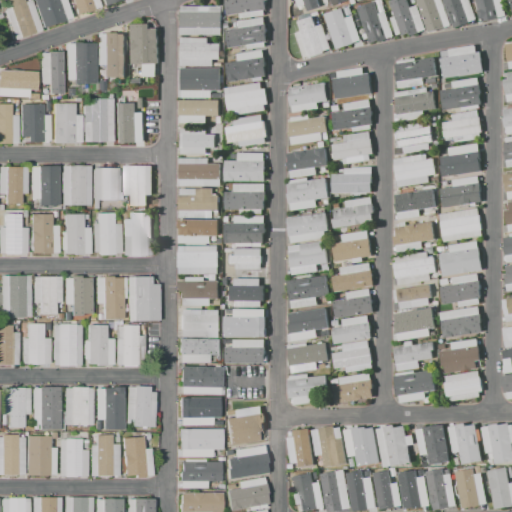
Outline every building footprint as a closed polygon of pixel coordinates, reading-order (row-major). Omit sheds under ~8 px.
[(25,0),(26,2),(31,1),(41,31),(16,39),(5,7),(10,5),(8,0),(25,0)] [(46,27),(37,0),(64,0),(71,18),(65,21),(65,22),(51,27),(51,25),(46,27)] [(98,0),(101,7),(79,15),(76,8),(71,9),(68,0),(98,0)] [(125,0),(104,8),(101,0),(125,0)] [(265,9),(264,10),(265,15),(240,19),(239,14),(228,16),(225,0),(267,0),(264,1),(265,9)] [(317,0),(320,8),(308,12),(305,4),(298,7),(295,0),(317,0)] [(401,35),(400,33),(397,34),(391,18),(394,17),(388,1),(391,0),(407,0),(410,7),(416,5),(425,29),(410,35),(409,32),(401,35)] [(416,0),(440,0),(450,26),(429,33),(416,0)] [(454,27),(443,0),(469,0),(476,19),(454,27)] [(476,0),(502,0),(506,15),(499,17),(481,21),(476,0)] [(357,8),(374,2),(378,13),(385,10),(394,36),(379,41),(379,40),(369,43),(357,8)] [(181,6),(221,6),(221,34),(181,34),(181,6)] [(336,51),(327,25),(330,23),(329,19),(330,18),(329,16),(351,9),(363,41),(336,51)] [(297,21),(312,16),(316,26),(322,24),(330,48),(324,50),(324,52),(309,58),(308,55),(304,57),(295,33),(301,31),(297,21)] [(229,48),(226,30),(239,28),(238,22),(264,17),(265,24),(267,32),(265,32),(267,41),(265,42),(266,45),(247,48),(247,45),(229,48)] [(154,76),(142,77),(142,64),(131,64),(130,24),(149,24),(149,28),(157,28),(157,64),(154,64),(154,76)] [(124,33),(124,77),(103,77),(103,70),(103,66),(98,66),(97,34),(124,33)] [(180,66),(180,37),(207,37),(207,43),(220,43),(220,60),(213,59),(213,66),(180,66)] [(482,72),(444,78),(440,58),(449,56),(448,49),(475,44),(476,52),(479,52),(482,72)] [(94,45),(95,88),(67,88),(66,45),(94,45)] [(267,76),(230,82),(226,62),(237,60),(236,54),(262,50),(267,76)] [(63,94),(48,94),(47,84),(40,84),(40,53),(48,53),(48,52),(62,51),(63,94)] [(434,56),(437,75),(423,77),(424,85),(397,89),(393,63),(397,63),(397,61),(415,59),(415,60),(434,56)] [(336,99),(333,79),(337,78),(336,72),(362,67),(363,74),(369,73),(372,93),(336,99)] [(35,73),(35,90),(25,90),(25,95),(0,95),(0,69),(28,69),(28,74),(35,73)] [(179,69),(221,69),(221,97),(181,97),(181,89),(179,89),(179,69)] [(507,101),(511,100),(511,71),(503,73),(507,101)] [(442,110),(439,90),(452,88),(451,82),(478,78),(482,103),(479,104),(479,108),(461,111),(460,107),(442,110)] [(225,87),(261,81),(262,89),(265,89),(268,104),(264,104),(265,111),(234,116),(233,110),(229,110),(225,87)] [(291,111),(287,88),(324,82),(327,100),(318,102),(318,107),(291,111)] [(395,92),(427,87),(428,92),(432,91),(435,110),(423,112),(424,118),(400,122),(395,92)] [(369,98),(373,123),(370,124),(371,128),(352,131),(352,127),(335,130),(332,112),(345,110),(344,102),(369,98)] [(83,106),(89,106),(89,99),(112,99),(113,143),(89,143),(89,122),(83,122),(83,106)] [(219,101),(219,116),(207,116),(207,123),(180,123),(180,100),(219,101)] [(53,142),(53,103),(73,103),(73,116),(79,116),(80,142),(53,142)] [(115,144),(114,103),(135,103),(135,113),(142,113),(143,143),(115,144)] [(511,132),(507,133),(503,109),(509,108),(508,104),(511,103),(511,132)] [(17,143),(0,143),(0,104),(10,104),(11,116),(17,115),(17,143)] [(19,105),(41,105),(42,115),(50,115),(50,142),(27,142),(27,138),(20,138),(19,105)] [(477,110),(478,116),(480,115),(483,131),(481,132),(481,137),(455,142),(454,139),(445,141),(442,122),(451,120),(450,114),(477,110)] [(227,127),(234,126),(233,119),(261,114),(262,121),(264,121),(267,137),(265,137),(266,142),(241,146),(240,141),(229,143),(227,127)] [(327,131),(322,132),(323,138),(292,144),(288,122),(291,121),(290,118),(308,115),(309,118),(324,116),(327,131)] [(433,141),(429,142),(430,148),(404,153),(402,146),(397,147),(395,132),(397,131),(396,126),(422,122),(423,127),(430,126),(433,141)] [(181,128),(206,128),(206,133),(215,133),(215,147),(206,147),(205,155),(181,154),(181,128)] [(370,131),(373,154),(369,155),(370,160),(344,164),(344,159),(335,161),(332,145),(346,143),(344,135),(370,131)] [(511,166),(508,167),(503,142),(507,141),(507,138),(511,137),(511,166)] [(478,141),(483,169),(450,174),(450,171),(443,172),(440,155),(451,153),(450,146),(478,141)] [(291,178),(290,170),(288,171),(287,162),(289,162),(288,153),(325,147),(328,164),(315,166),(316,173),(291,178)] [(225,180),(225,159),(238,159),(238,153),(264,153),(264,180),(225,180)] [(437,174),(428,175),(429,182),(398,187),(393,158),(426,153),(427,159),(434,158),(437,174)] [(209,157),(209,163),(221,163),(221,179),(212,179),(212,186),(180,186),(180,157),(209,157)] [(37,209),(37,201),(30,202),(30,165),(58,165),(59,208),(37,209)] [(151,165),(151,194),(146,194),(146,205),(130,206),(130,194),(126,194),(125,165),(151,165)] [(89,166),(89,206),(61,206),(61,166),(89,166)] [(0,167),(27,167),(27,193),(21,193),(21,204),(4,204),(4,196),(0,196),(0,167)] [(121,201),(97,201),(97,209),(92,209),(92,168),(121,168),(121,201)] [(332,194),(332,174),(345,174),(345,169),(372,168),(373,192),(332,194)] [(511,197),(511,171),(503,173),(506,198),(511,197)] [(442,207),(439,190),(453,187),(452,181),(478,176),(482,201),(442,207)] [(291,210),(287,184),(290,183),(289,180),(308,177),(308,180),(326,177),(329,198),(316,200),(317,206),(291,210)] [(263,214),(240,214),(240,210),(225,210),(225,190),(234,190),(234,184),(265,184),(265,189),(265,200),(265,210),(263,210),(263,214)] [(180,189),(220,189),(220,210),(214,210),(214,218),(180,218),(180,189)] [(394,195),(433,189),(436,206),(419,208),(420,217),(398,220),(394,195)] [(374,221),(334,228),(333,218),(335,218),(334,209),(346,207),(345,202),(372,197),(374,213),(372,214),(374,221)] [(477,208),(478,215),(481,214),(484,230),(481,230),(482,235),(443,241),(439,214),(477,208)] [(128,212),(150,212),(151,254),(123,254),(122,219),(128,219),(128,212)] [(326,212),(329,229),(325,230),(326,237),(292,243),(288,219),(326,212)] [(119,253),(113,253),(113,254),(97,254),(97,253),(92,253),(92,224),(96,224),(96,214),(112,213),(112,225),(119,225),(119,253)] [(3,215),(20,214),(20,228),(26,228),(26,253),(0,253),(0,228),(3,228),(3,215)] [(57,254),(31,255),(30,215),(50,214),(51,225),(57,225),(57,254)] [(62,214),(82,214),(82,228),(88,228),(89,254),(63,255),(63,250),(59,250),(59,232),(62,232),(62,214)] [(226,243),(226,223),(234,223),(235,216),(265,216),(265,223),(266,223),(266,233),(263,232),(263,243),(226,243)] [(218,218),(218,237),(210,237),(210,242),(180,242),(180,220),(188,221),(188,218),(218,218)] [(435,239),(422,241),(423,249),(397,253),(396,245),(394,235),(397,235),(396,227),(400,226),(400,224),(406,223),(406,225),(432,221),(435,239)] [(336,262),(333,243),(343,242),(342,235),(368,230),(373,256),(363,258),(364,261),(353,262),(353,259),(336,262)] [(511,261),(507,262),(503,238),(510,236),(510,234),(511,233),(511,261)] [(292,274),(287,246),(323,240),(324,246),(326,246),(328,262),(317,264),(318,270),(292,274)] [(444,276),(440,254),(450,252),(449,245),(477,240),(478,248),(479,248),(483,269),(444,276)] [(179,245),(218,245),(218,274),(179,274),(179,245)] [(262,269),(236,269),(236,264),(228,264),(228,254),(235,254),(235,248),(262,248),(262,269)] [(393,263),(396,262),(395,257),(428,252),(428,257),(433,256),(436,273),(430,274),(431,280),(399,285),(398,278),(396,279),(393,263)] [(373,286),(336,292),(333,276),(341,274),(340,268),(370,263),(373,286)] [(511,264),(511,291),(507,292),(503,266),(511,264)] [(478,273),(479,279),(481,279),(482,289),(481,289),(482,298),(480,298),(481,304),(459,307),(458,302),(442,305),(439,286),(452,284),(450,278),(478,273)] [(327,274),(330,294),(316,296),(317,304),(292,309),(288,281),(327,274)] [(0,276),(29,276),(30,316),(0,316),(0,276)] [(31,277),(59,276),(60,302),(54,302),(55,315),(39,315),(39,303),(32,303),(31,277)] [(178,280),(186,280),(186,277),(205,277),(205,281),(219,281),(219,299),(211,299),(211,306),(178,306),(178,280)] [(102,320),(102,305),(95,305),(95,278),(124,278),(124,298),(122,298),(122,319),(102,320)] [(149,278),(149,283),(154,283),(155,321),(127,321),(126,278),(149,278)] [(235,307),(235,301),(230,301),(230,285),(235,285),(235,278),(260,278),(260,284),(264,284),(264,300),(261,300),(261,307),(235,307)] [(90,279),(91,314),(80,314),(80,316),(71,316),(71,279),(90,279)] [(431,297),(429,297),(430,305),(399,310),(398,302),(395,303),(393,289),(429,284),(431,297)] [(335,319),(332,301),(348,298),(347,293),(371,289),(375,313),(335,319)] [(511,321),(507,322),(503,299),(511,297),(511,321)] [(393,316),(402,314),(401,311),(429,307),(429,310),(432,309),(435,328),(419,331),(420,337),(395,341),(392,324),(395,324),(393,316)] [(444,338),(440,313),(478,307),(479,314),(482,313),(483,322),(480,322),(482,331),(444,338)] [(264,337),(231,337),(231,308),(264,309),(264,315),(266,315),(266,332),(264,332),(264,337)] [(329,335),(296,341),(295,333),(291,333),(289,318),(290,318),(289,312),(315,308),(316,314),(325,313),(329,335)] [(219,310),(219,337),(181,337),(181,310),(219,310)] [(371,337),(335,343),(332,328),(344,326),(343,319),(367,315),(368,322),(370,321),(372,332),(370,332),(371,337)] [(49,364),(20,365),(19,339),(26,339),(26,324),(43,324),(43,339),(49,339),(49,364)] [(80,325),(80,364),(75,364),(75,368),(57,368),(57,365),(52,365),(52,325),(80,325)] [(87,365),(87,360),(83,360),(82,341),(86,341),(86,325),(105,325),(105,339),(112,339),(113,365),(87,365)] [(0,326),(11,326),(11,332),(18,332),(18,365),(0,365),(0,326)] [(137,326),(137,335),(143,335),(144,365),(136,365),(136,367),(122,367),(122,365),(116,365),(115,326),(137,326)] [(511,345),(505,346),(503,327),(511,326),(511,345)] [(477,338),(481,361),(476,362),(477,368),(446,373),(445,367),(443,368),(440,350),(452,348),(451,342),(477,338)] [(179,339),(220,339),(220,355),(207,355),(207,364),(179,364),(179,339)] [(226,364),(226,346),(234,346),(234,343),(234,340),(264,340),(264,347),(266,347),(266,355),(264,355),(264,364),(226,364)] [(334,352),(344,350),(343,344),(369,340),(374,367),(347,372),(346,366),(336,368),(334,352)] [(419,367),(398,370),(395,348),(405,346),(404,342),(413,341),(414,345),(433,342),(434,350),(432,350),(433,358),(418,360),(419,367)] [(291,372),(287,346),(307,342),(308,345),(327,342),(330,359),(317,361),(319,368),(291,372)] [(511,371),(505,373),(502,349),(511,347),(511,371)] [(222,368),(221,388),(219,388),(219,395),(180,395),(180,367),(222,368)] [(395,377),(396,376),(396,373),(414,370),(415,373),(433,370),(436,390),(424,392),(425,398),(401,402),(400,396),(398,397),(395,377)] [(450,401),(450,396),(447,396),(444,377),(479,371),(482,390),(479,390),(480,396),(450,401)] [(503,392),(501,374),(511,372),(511,398),(508,399),(507,392),(503,392)] [(327,374),(329,392),(316,393),(317,403),(294,406),(293,396),(289,397),(287,380),(291,379),(291,376),(309,374),(309,377),(327,374)] [(373,398),(337,403),(334,386),(340,385),(339,379),(369,374),(373,398)] [(131,427),(131,420),(124,420),(125,386),(149,387),(149,391),(154,391),(154,427),(131,427)] [(32,387),(60,387),(59,430),(38,430),(38,425),(32,425),(32,387)] [(95,387),(122,387),(122,413),(118,413),(117,429),(100,429),(101,415),(95,415),(95,387)] [(7,428),(7,414),(0,414),(1,388),(29,388),(29,414),(22,414),(22,428),(7,428)] [(63,425),(63,388),(70,388),(86,388),(86,389),(92,389),(92,426),(63,425)] [(178,397),(205,397),(205,402),(218,402),(218,418),(209,418),(209,425),(177,425),(178,397)] [(224,419),(233,418),(232,411),(261,406),(262,412),(264,412),(266,422),(264,423),(265,431),(257,432),(258,440),(229,445),(224,419)] [(511,461),(495,464),(493,452),(487,453),(482,427),(489,426),(488,424),(498,422),(498,424),(509,423),(509,426),(511,425),(511,461)] [(449,428),(455,427),(455,425),(464,423),(464,425),(476,424),(477,429),(479,429),(481,440),(479,440),(482,461),(461,464),(459,452),(453,453),(449,428)] [(376,429),(384,428),(384,426),(393,424),(394,428),(404,426),(406,436),(412,435),(414,445),(408,446),(411,462),(382,467),(376,429)] [(312,429),(340,425),(347,463),(326,467),(324,454),(316,456),(312,429)] [(430,465),(428,454),(422,455),(417,429),(443,425),(450,462),(430,465)] [(358,466),(356,455),(349,456),(345,430),(367,426),(367,428),(371,455),(373,464),(358,466)] [(299,467),(298,462),(291,463),(287,437),(293,436),(292,431),(309,428),(315,465),(299,467)] [(179,429),(207,429),(207,435),(219,435),(219,451),(205,451),(205,458),(178,458),(179,429)] [(0,435),(17,435),(17,438),(23,438),(22,476),(0,476),(0,435)] [(89,476),(89,446),(95,446),(95,435),(110,435),(110,444),(118,444),(118,477),(89,476)] [(25,475),(25,436),(48,436),(48,449),(55,449),(55,475),(25,475)] [(124,477),(121,438),(142,437),(143,448),(149,448),(151,474),(124,477)] [(57,440),(63,440),(63,439),(80,439),(80,451),(86,451),(85,476),(57,476),(57,440)] [(228,480),(224,459),(235,457),(233,451),(262,446),(267,473),(228,480)] [(220,461),(220,482),(216,482),(210,482),(206,482),(206,488),(179,488),(179,461),(183,461),(183,460),(204,460),(204,461),(220,461)] [(506,467),(509,482),(511,481),(511,506),(493,509),(491,494),(493,494),(489,470),(506,467)] [(455,472),(474,468),(475,475),(482,473),(487,504),(460,509),(458,497),(460,497),(455,472)] [(433,509),(426,471),(443,469),(444,474),(451,473),(457,505),(433,509)] [(328,511),(321,474),(344,470),(351,508),(328,511)] [(353,511),(347,473),(362,470),(363,477),(372,476),(378,507),(369,509),(369,510),(359,511),(353,511)] [(380,509),(374,472),(390,470),(392,483),(398,482),(402,506),(380,509)] [(401,472),(417,470),(418,476),(424,475),(429,506),(408,510),(405,496),(403,497),(400,483),(403,483),(401,472)] [(292,477),(312,473),(314,482),(319,481),(324,508),(298,511),(297,505),(294,505),(293,498),(296,498),(292,477)] [(228,511),(224,486),(233,484),(234,488),(238,487),(237,482),(263,478),(268,505),(265,505),(265,508),(247,511),(246,508),(228,511)] [(179,511),(179,493),(221,493),(221,511),(179,511)] [(63,511),(63,497),(91,497),(91,511),(63,511)] [(59,511),(31,511),(31,498),(59,498),(59,511)] [(0,511),(0,499),(28,499),(28,511),(0,511)] [(94,511),(94,500),(121,499),(121,511),(94,511)] [(125,511),(125,499),(152,499),(152,511),(125,511)]
